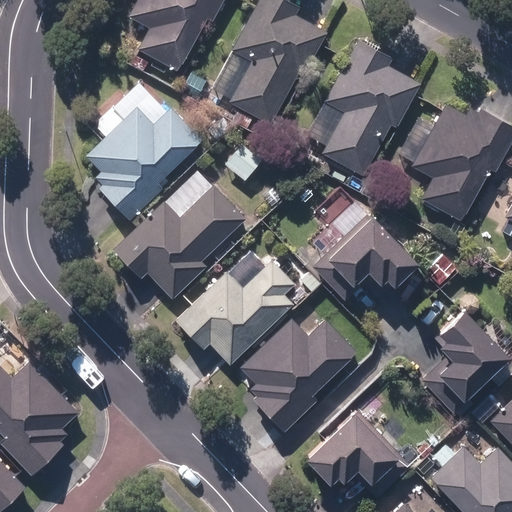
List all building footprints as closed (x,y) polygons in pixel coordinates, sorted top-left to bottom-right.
[(178,61),(180,62),(204,15),(210,18),(219,0),(135,0),(128,16),(148,26),(136,47),(175,68),(178,61)] [(297,6),(285,0),(256,0),(230,48),(250,59),(228,101),(267,122),(294,73),(300,76),(325,31),(306,21),(292,14),(297,6)] [(390,57),(356,38),(322,100),(342,111),(320,151),(361,173),(389,123),(394,126),(417,84),(399,74),(384,66),(390,57)] [(462,210),(463,211),(487,167),(492,169),(511,133),(511,126),(500,119),(478,108),(476,112),(467,107),(463,114),(444,103),(410,165),(431,176),(420,197),(458,218),(462,210)] [(154,182),(198,139),(167,106),(152,121),(136,104),(84,154),(99,170),(93,176),(100,183),(96,187),(112,203),(126,217),(159,186),(154,182)] [(198,260),(242,218),(211,185),(177,216),(162,200),(112,246),(139,275),(144,271),(156,282),(169,297),(203,266),(198,260)] [(511,197),(492,237),(511,247),(511,197)] [(364,213),(311,264),(343,298),(358,284),(368,274),(376,282),(382,275),(389,283),(413,261),(368,214),(366,215),(364,213)] [(457,267),(442,250),(422,269),(438,285),(457,267)] [(215,350),(227,363),(292,302),(282,293),(293,283),(270,258),(240,286),(225,270),(174,318),(201,346),(206,341),(215,350)] [(504,355),(459,307),(435,329),(443,337),(436,343),(446,353),(434,364),(419,378),(451,412),(506,360),(503,356),(504,355)] [(309,394),(354,350),(323,318),(306,334),(289,317),(239,366),(255,382),(248,388),(255,395),(251,399),(281,429),(313,398),(309,394)] [(0,366),(0,429),(6,435),(0,440),(30,471),(49,454),(61,442),(58,438),(64,432),(59,426),(75,410),(27,360),(10,376),(0,366)] [(511,396),(486,419),(511,447),(511,396)] [(408,463),(355,409),(352,412),(350,410),(302,456),(326,481),(334,473),(339,479),(349,469),(364,485),(375,495),(408,463)] [(461,445),(429,477),(463,511),(511,511),(511,464),(494,446),(478,462),(461,445)] [(0,505),(23,484),(0,460),(0,505)] [(411,511),(403,502),(392,511),(411,511)]
